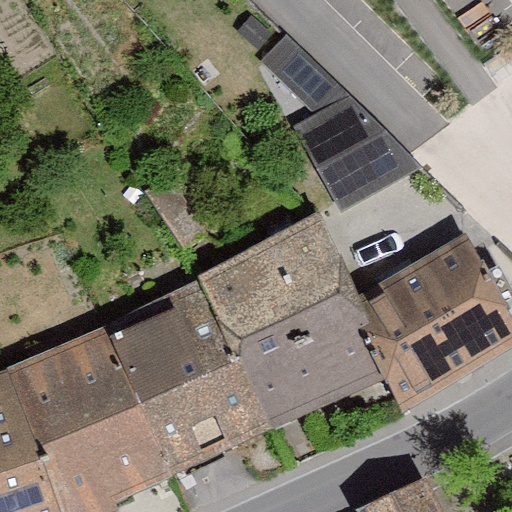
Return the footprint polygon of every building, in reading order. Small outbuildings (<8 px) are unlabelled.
[(350,96),(288,38),(262,64),(315,115),(350,96)] [(353,100),(296,130),(342,216),(422,171),(353,100)] [(171,179),(145,196),(184,255),(210,239),(171,179)] [(511,353),(511,332),(458,244),(354,300),(318,219),(191,285),(92,336),(0,375),(0,511),(118,511),(117,506),(378,383),(398,419),(511,353)] [(442,511),(425,478),(358,511),(442,511)]
